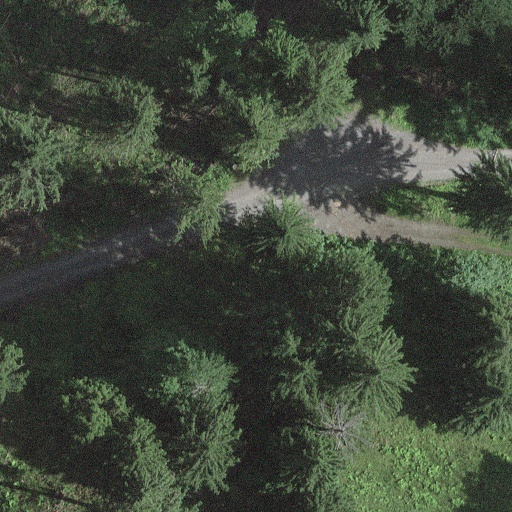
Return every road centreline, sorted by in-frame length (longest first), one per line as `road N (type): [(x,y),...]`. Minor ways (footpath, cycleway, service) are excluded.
road 1 (track): [(511,155),(344,177),(114,246),(0,290)]
road 2 (track): [(255,203),(511,245)]
